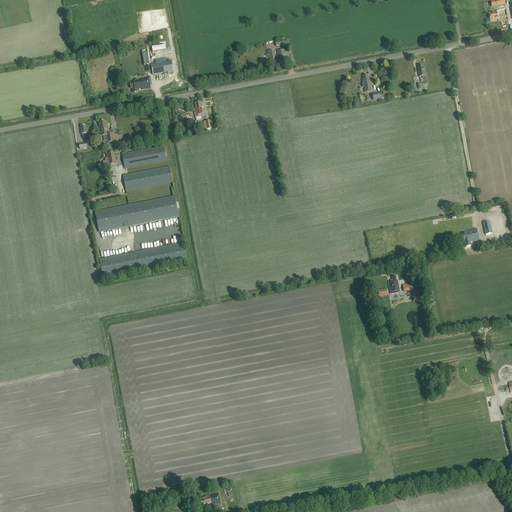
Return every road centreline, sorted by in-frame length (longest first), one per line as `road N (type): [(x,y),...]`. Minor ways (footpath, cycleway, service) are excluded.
road 1 (unclassified): [(511,34),(0,130)]
road 2 (unclassified): [(306,511),(511,471)]
